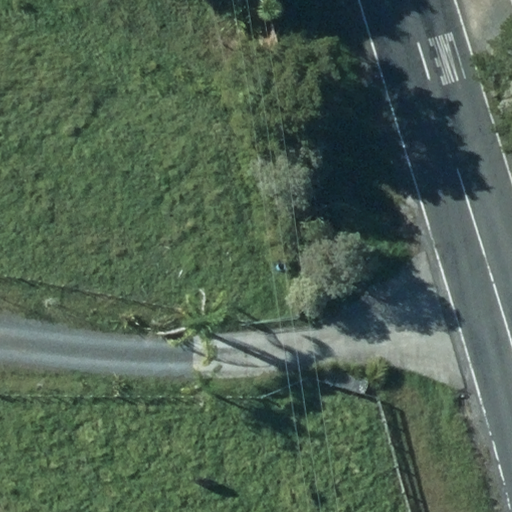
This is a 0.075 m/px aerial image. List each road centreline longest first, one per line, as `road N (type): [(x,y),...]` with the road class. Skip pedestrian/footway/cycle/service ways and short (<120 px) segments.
road 1 (unknown): [(0,333),(166,353),(264,344),(489,277)]
road 2 (tertiary): [(403,0),(511,350)]
